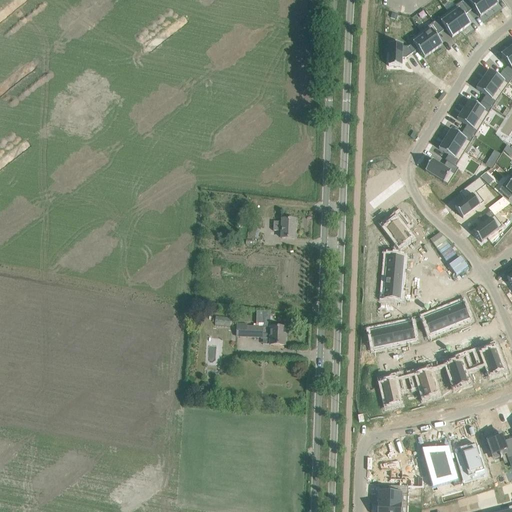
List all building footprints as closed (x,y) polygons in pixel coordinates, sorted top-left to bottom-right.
[(481,0),(465,0),(462,3),(469,13),(474,9),(480,18),(481,18),(489,11),(481,0)] [(481,0),(489,11),(498,5),(499,5),(495,0),(481,0)] [(462,3),(448,13),(461,32),(470,26),(470,25),(470,26),(471,25),(464,16),(469,13),(462,3)] [(448,13),(434,23),(441,33),(446,30),(452,39),(453,38),(461,32),(448,13)] [(434,23),(420,34),(434,52),(442,46),(443,46),(436,37),(441,33),(434,23)] [(409,48),(413,54),(418,50),(425,59),(434,52),(420,34),(411,40),(414,44),(413,44),(409,48)] [(389,67),(402,68),(402,67),(402,59),(406,59),(413,54),(409,48),(403,47),(403,46),(390,46),(390,48),(389,67)] [(502,56),(501,56),(509,67),(503,71),(511,80),(511,51),(511,49),(503,55),(502,56)] [(489,72),(483,81),(502,94),(511,80),(503,71),(499,78),(490,71),(489,72)] [(477,89),(477,90),(486,96),(482,102),(493,109),(496,103),(502,94),(483,81),(477,89)] [(469,102),(464,111),(483,123),(493,109),(482,102),(479,107),(469,101),(469,102)] [(458,120),(457,121),(467,126),(464,132),(474,138),(483,123),(464,111),(458,120)] [(451,132),(445,141),(465,153),(474,138),(464,132),(460,137),(451,131),(451,132)] [(439,149),(439,150),(449,156),(445,161),(447,162),(456,168),(465,153),(445,141),(440,150),(439,149)] [(433,161),(426,172),(426,173),(426,172),(448,186),(459,169),(456,168),(447,162),(444,168),(435,163),(433,161),(434,161),(433,161)] [(511,177),(499,191),(509,200),(511,196),(511,177)] [(456,208),(455,209),(463,219),(464,219),(484,203),(477,193),(486,186),(480,178),(460,194),(465,201),(456,208)] [(474,232),(474,233),(482,243),(503,227),(491,212),(480,220),(484,225),(474,232)] [(400,215),(385,227),(401,248),(411,240),(403,229),(408,226),(400,215)] [(248,236),(258,238),(262,219),(253,217),(248,236)] [(283,223),(274,222),(274,231),(282,232),(282,239),(295,239),(296,220),(283,220),(283,223)] [(387,257),(385,278),(403,279),(405,258),(387,257)] [(385,278),(384,299),(401,300),(403,279),(385,278)] [(463,303),(443,311),(450,327),(470,320),(463,303)] [(237,324),(237,336),(262,337),(262,335),(271,335),(271,345),(275,346),(285,346),(286,329),(281,328),(276,328),(272,328),(271,328),(271,312),(257,311),(257,323),(264,324),(264,328),(263,328),(247,327),(248,324),(237,324)] [(443,311),(424,319),(430,335),(450,327),(443,311)] [(230,327),(231,318),(216,317),(215,326),(230,327)] [(412,323),(391,328),(395,345),(415,340),(412,323)] [(391,328),(370,332),(374,349),(395,345),(391,328)] [(494,347),(476,353),(481,366),(487,364),(491,376),(504,371),(494,347)] [(465,358),(447,364),(456,389),(468,384),(464,372),(470,370),(465,358)] [(430,370),(411,376),(415,388),(421,387),(425,399),(437,395),(430,370)] [(400,377),(382,381),(387,407),(400,404),(397,392),(403,390),(400,377)] [(487,440),(485,441),(486,443),(485,443),(487,447),(488,449),(490,449),(493,456),(494,459),(500,457),(501,459),(502,459),(502,457),(507,454),(507,455),(508,454),(511,461),(511,460),(511,441),(504,444),(502,440),(502,439),(503,438),(502,435),(501,433),(498,435),(495,436),(494,435),(486,438),(487,440)] [(464,463),(458,465),(464,485),(479,480),(476,472),(483,470),(483,468),(485,467),(479,446),(476,447),(476,445),(467,448),(467,447),(460,450),(464,463)] [(435,454),(428,456),(432,470),(428,471),(433,490),(452,484),(455,493),(460,491),(452,464),(447,465),(444,453),(435,455),(435,454)] [(379,473),(379,481),(401,482),(401,488),(408,488),(423,488),(423,479),(403,479),(403,473),(401,473),(399,461),(380,465),(381,472),(379,473)] [(500,462),(489,466),(497,489),(508,485),(500,462)] [(379,493),(378,505),(402,506),(402,495),(408,495),(408,488),(401,488),(391,487),(391,493),(379,493)]
